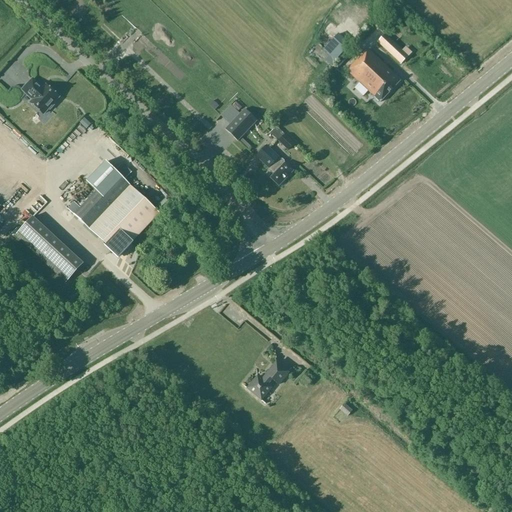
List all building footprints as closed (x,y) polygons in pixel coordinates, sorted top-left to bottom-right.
[(375,27),(384,35),(397,21),(388,13),(383,18),(378,14),(370,22),(375,26),(375,27)] [(385,35),(378,42),(400,63),(407,56),(411,52),(405,47),(402,51),(385,35)] [(352,47),(344,39),(340,44),(334,39),(324,49),(336,61),(341,56),(342,57),(352,47)] [(361,55),(346,71),(380,102),(400,80),(368,50),(362,56),(361,55)] [(21,98),(19,100),(31,112),(37,106),(38,107),(43,102),(41,101),(47,95),(35,83),(30,88),(27,85),(28,83),(21,77),(11,88),(21,98)] [(66,113),(84,96),(75,86),(56,103),(66,113)] [(49,103),(61,91),(57,87),(45,99),(49,103)] [(5,95),(0,99),(0,102),(15,118),(16,118),(20,122),(24,118),(14,108),(16,106),(5,95)] [(237,141),(249,151),(252,148),(241,138),(256,121),(244,110),(225,130),(237,142),(237,141)] [(270,134),(288,151),(294,144),(276,127),(270,134)] [(266,146),(256,157),(268,168),(274,174),(270,178),(278,186),(293,171),(284,163),(278,158),(279,158),(266,146)] [(115,171),(80,208),(74,203),(68,210),(73,215),(118,257),(159,213),(124,180),(132,173),(122,164),(115,171)] [(32,217),(15,236),(66,283),(83,264),(32,217)] [(159,252),(151,254),(153,261),(160,259),(159,252)] [(224,303),(217,309),(230,323),(239,316),(236,312),(232,315),(230,313),(231,312),(224,303)] [(267,385),(272,380),(278,385),(288,373),(276,362),(261,380),(257,377),(247,389),(261,401),(271,388),(267,385)] [(298,383),(303,387),(304,385),(307,387),(311,382),(304,376),(298,383)] [(339,410),(347,417),(352,411),(345,404),(339,410)]
